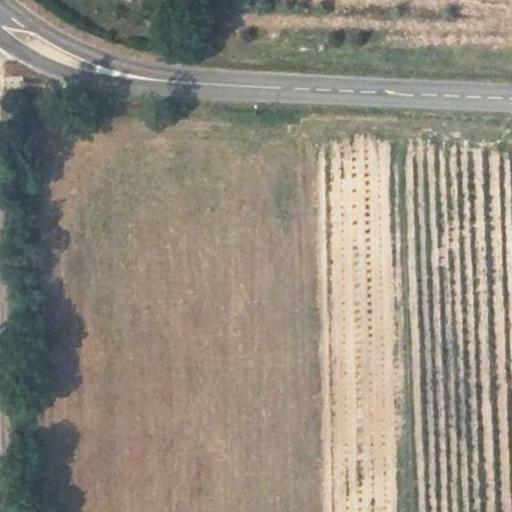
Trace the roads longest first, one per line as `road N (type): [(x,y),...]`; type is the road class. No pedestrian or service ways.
road 1 (tertiary): [(511,98),(129,75),(59,54),(0,19)]
road 2 (track): [(9,511),(0,302)]
